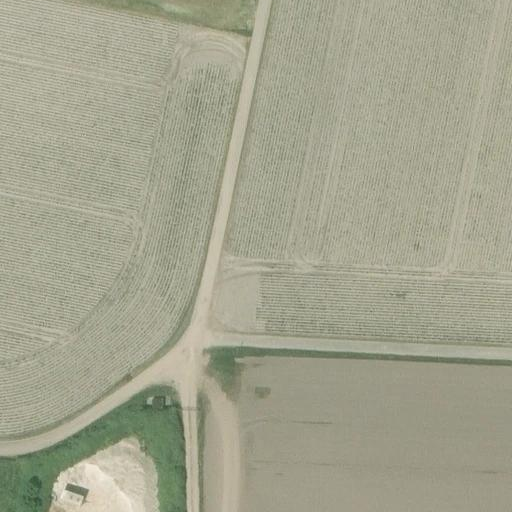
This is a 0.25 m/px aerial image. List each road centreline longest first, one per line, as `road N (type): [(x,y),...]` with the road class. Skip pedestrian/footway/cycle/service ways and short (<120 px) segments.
road 1 (unclassified): [(265,0),(195,342),(28,456),(0,452)]
road 2 (track): [(511,357),(195,342)]
